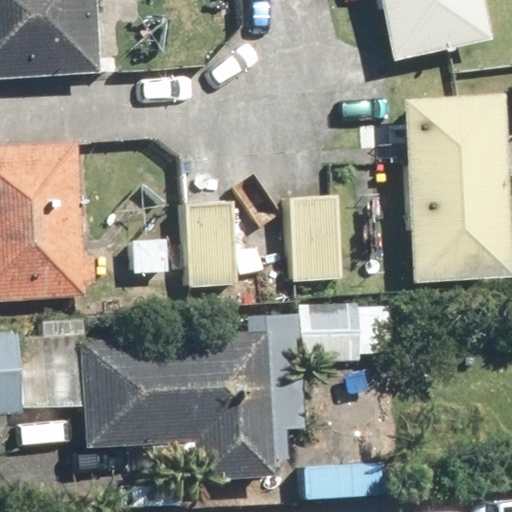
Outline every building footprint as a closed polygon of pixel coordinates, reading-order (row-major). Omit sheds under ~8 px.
[(0,0),(0,71),(102,72),(101,0),(0,0)] [(498,31),(491,0),(388,0),(400,52),(498,31)] [(511,90),(416,93),(421,283),(511,281),(511,90)] [(0,295),(90,295),(89,144),(0,144),(0,295)] [(348,275),(346,195),(294,196),(296,276),(348,275)] [(240,290),(241,201),(188,200),(187,289),(240,290)] [(276,476),(276,457),(293,457),(293,423),(306,423),(307,363),(340,363),(340,383),(365,383),(365,354),(415,355),(415,302),(299,302),(299,316),(252,316),(252,338),(88,338),(88,447),(152,447),(152,476),(276,476)] [(0,415),(26,416),(26,337),(0,336),(0,415)] [(387,463),(308,464),(308,499),(388,498),(387,463)]
